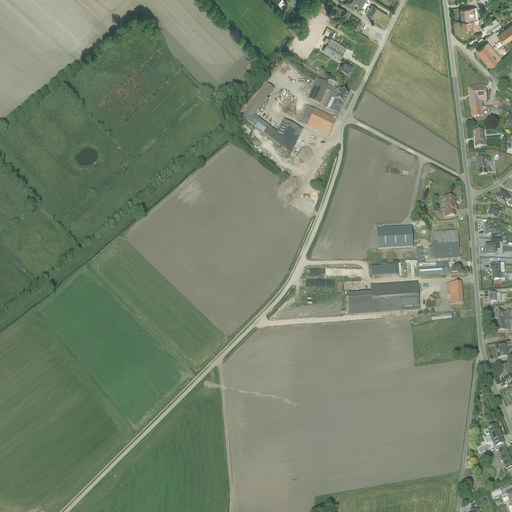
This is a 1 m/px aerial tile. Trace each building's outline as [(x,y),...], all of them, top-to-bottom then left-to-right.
[(282,11),(289,2),(287,0),(281,0),(276,6),(282,11)] [(320,1),(316,6),(315,5),(318,0),(314,0),(311,6),(321,12),(323,10),(328,12),(331,7),(320,1)] [(352,0),(351,3),(357,6),(355,10),(359,12),(362,6),(365,0),(352,0)] [(307,4),(304,9),(312,14),(315,9),(307,4)] [(379,9),(372,5),(370,8),(368,7),(366,10),(367,11),(366,13),(374,18),(379,9)] [(462,21),(478,19),(476,7),(460,9),(462,21)] [(496,18),(483,27),(487,33),(492,29),(493,31),(501,26),(496,18)] [(478,19),(462,21),(463,29),(470,28),(471,31),(479,30),(478,19)] [(511,23),(497,34),(504,43),(511,37),(511,23)] [(347,48),(331,38),(330,39),(326,37),(323,42),(327,44),(322,51),(338,61),(347,48)] [(491,66),(500,59),(488,43),(478,50),(491,66)] [(352,71),(354,67),(344,62),(341,68),(339,68),(337,72),(347,77),(351,70),(352,71)] [(249,64),(245,69),(252,73),(255,69),(249,64)] [(317,80),(307,99),(319,105),(325,91),(331,94),(329,98),(335,100),(329,111),(338,116),(348,95),(342,92),(343,91),(336,88),(338,85),(327,80),(325,84),(317,80)] [(255,100),(242,118),(291,155),(302,131),(283,121),(277,134),(255,116),(273,90),(267,85),(255,100)] [(486,102),(485,86),(468,88),(471,109),(483,108),(482,103),(486,102)] [(306,106),(298,122),(307,127),(328,137),(336,121),(306,106)] [(493,107),(491,107),(492,116),(498,115),(498,114),(501,113),(501,110),(498,111),(497,109),(495,109),(494,107),(493,107)] [(484,116),(483,108),(471,109),(472,118),(484,116)] [(482,131),(474,132),(475,137),(474,137),(475,143),(474,143),(475,148),(483,147),(482,131)] [(489,159),(476,160),(477,169),(478,169),(479,177),(487,176),(487,174),(490,174),(489,168),(491,168),(490,163),(489,159)] [(502,194),(496,198),(499,202),(500,201),(502,204),(503,203),(504,204),(506,203),(509,207),(511,205),(511,198),(510,200),(507,196),(506,197),(504,195),(503,195),(502,194)] [(454,198),(444,198),(446,209),(443,210),(444,218),(455,217),(454,211),(456,211),(456,210),(456,207),(455,206),(455,205),(454,205),(454,203),(455,203),(455,201),(454,199),(454,198)] [(501,211),(490,207),(487,215),(498,220),(498,219),(502,221),(503,217),(500,216),(501,213),(501,212),(501,211)] [(489,236),(490,240),(502,242),(507,243),(506,236),(501,237),(501,236),(500,236),(499,228),(493,229),(493,225),(488,225),(488,224),(487,224),(485,224),(484,224),(484,226),(484,234),(487,236),(489,236)] [(413,249),(411,228),(376,230),(378,251),(413,249)] [(428,248),(429,261),(433,260),(433,261),(459,259),(457,232),(432,233),(433,248),(428,248)] [(502,242),(490,240),(490,246),(485,247),(486,256),(495,255),(495,250),(499,250),(499,244),(502,244),(502,242)] [(422,251),(422,249),(415,251),(418,265),(419,278),(448,276),(448,275),(450,275),(450,269),(448,269),(447,263),(424,265),(423,258),(427,257),(426,251),(422,251)] [(385,267),(377,268),(377,264),(370,264),(371,278),(396,276),(396,273),(398,272),(398,266),(394,267),(394,264),(385,265),(385,267)] [(503,264),(490,265),(490,271),(492,271),(492,282),(501,280),(501,273),(504,273),(503,264)] [(349,317),(419,312),(417,284),(372,287),(372,293),(348,295),(349,317)] [(461,284),(446,285),(447,300),(449,300),(450,306),(463,305),(461,284)] [(494,314),(496,332),(509,331),(508,319),(510,319),(510,313),(502,313),(502,312),(495,313),(495,314),(494,314)] [(451,313),(431,315),(431,322),(451,320),(451,313)] [(495,347),(498,359),(508,358),(506,346),(495,347)] [(505,382),(511,379),(511,375),(508,365),(500,368),(505,382)] [(507,471),(511,469),(511,464),(505,447),(505,448),(503,445),(504,445),(496,426),(484,431),(486,436),(489,435),(494,447),(493,447),(493,449),(494,449),(496,452),(498,451),(505,470),(506,470),(507,471)] [(500,489),(490,494),(492,499),(502,495),(500,489)] [(478,500),(475,502),(477,507),(481,505),(480,503),(483,501),(482,499),(479,500),(478,500)]
